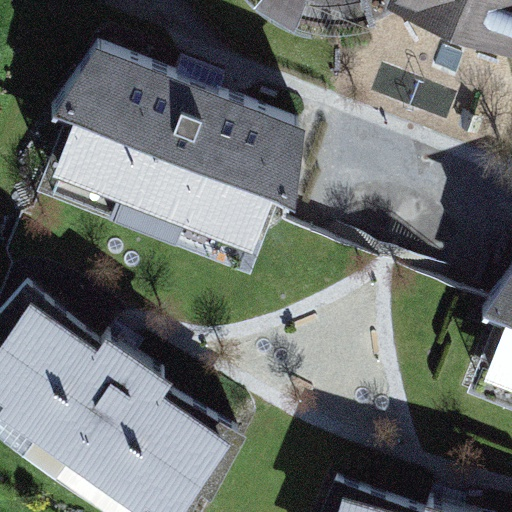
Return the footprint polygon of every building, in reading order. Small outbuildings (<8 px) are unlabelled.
[(511,0),(395,0),(511,45),(511,0)] [(307,110),(97,33),(52,97),(75,106),(45,183),(246,262),(274,182),(299,192),(307,110)] [(511,254),(482,297),(506,306),(476,383),(511,397),(511,254)] [(65,302),(28,269),(0,302),(0,383),(4,387),(0,393),(0,397),(138,496),(145,486),(184,511),(185,511),(201,482),(213,487),(250,424),(209,402),(166,378),(172,367),(107,320),(99,330),(65,302)] [(381,485),(335,467),(317,511),(503,511),(504,511),(427,489),(422,501),(381,485)]
